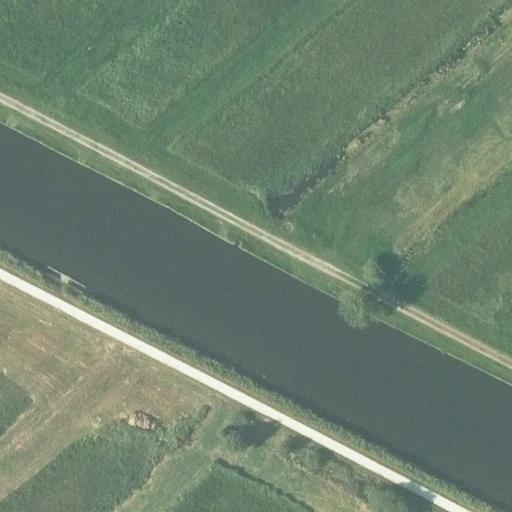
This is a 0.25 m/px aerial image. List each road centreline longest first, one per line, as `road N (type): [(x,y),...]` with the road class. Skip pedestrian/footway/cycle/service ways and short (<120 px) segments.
road 1 (unclassified): [(511,365),(0,97)]
road 2 (track): [(440,511),(0,286)]
